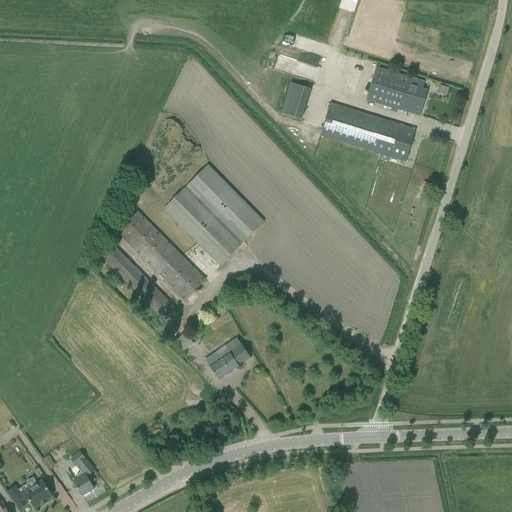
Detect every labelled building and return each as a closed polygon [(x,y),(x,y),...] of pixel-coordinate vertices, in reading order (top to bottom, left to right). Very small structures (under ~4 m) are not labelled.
[(353,11),(356,0),(341,0),(340,7),(353,11)] [(397,112),(397,110),(419,116),(427,91),(422,89),(424,82),(376,67),(367,100),(390,107),(389,109),(397,112)] [(298,119),(308,88),(289,82),(279,113),(298,119)] [(438,85),(435,93),(446,96),(448,87),(438,85)] [(320,136),(405,162),(415,130),(330,104),(320,136)] [(163,209),(220,266),(264,223),(207,165),(163,209)] [(116,232),(184,301),(205,280),(137,212),(116,232)] [(176,310),(143,277),(112,245),(100,256),(164,321),(176,310)] [(193,344),(185,332),(175,342),(182,352),(193,344)] [(216,352),(205,360),(209,366),(213,372),(219,381),(239,367),(238,365),(248,358),(243,350),(235,339),(224,347),(226,350),(219,355),(216,352)] [(80,452),(70,460),(76,467),(78,465),(83,471),(76,475),(78,478),(73,481),(74,482),(73,483),(72,482),(72,483),(75,489),(76,489),(76,488),(77,488),(82,496),(94,489),(91,483),(95,481),(91,473),(94,470),(85,459),(80,452)] [(50,469),(57,464),(50,454),(44,459),(50,469)] [(328,475),(321,477),(324,491),(332,489),(328,475)] [(53,496),(42,480),(31,488),(29,486),(23,491),(20,493),(15,486),(7,491),(19,509),(27,504),(25,502),(28,499),(35,508),(41,504),(42,506),(48,502),(47,500),(53,496)] [(9,511),(7,508),(6,509),(1,501),(0,501),(0,511),(9,511)]
